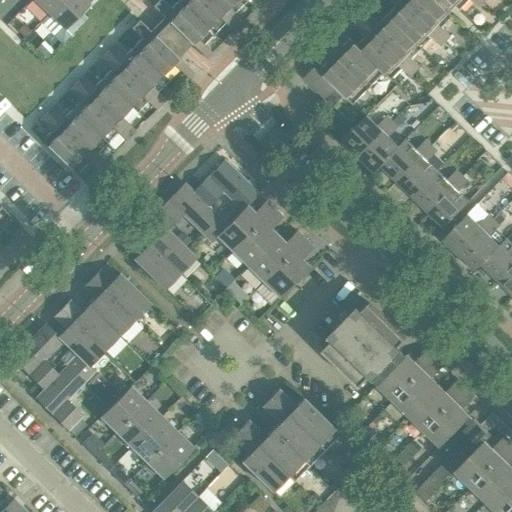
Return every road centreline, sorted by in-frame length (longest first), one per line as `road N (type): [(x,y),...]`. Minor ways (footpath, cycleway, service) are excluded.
road 1 (tertiary): [(376,237),(229,94)]
road 2 (tertiary): [(229,94),(90,242)]
road 3 (tertiary): [(511,372),(376,237)]
road 4 (residential): [(251,362),(376,237)]
road 5 (tertiary): [(322,0),(229,94)]
road 6 (residential): [(0,150),(90,242)]
road 7 (residential): [(251,362),(220,331),(192,359),(223,391)]
road 8 (tertiary): [(90,242),(0,330)]
